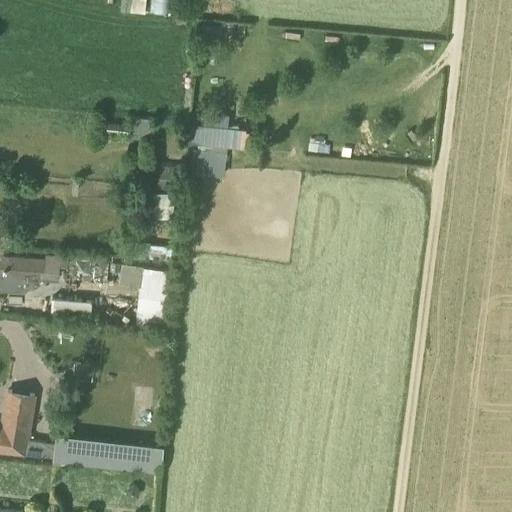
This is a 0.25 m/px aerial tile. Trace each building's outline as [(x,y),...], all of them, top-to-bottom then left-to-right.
[(108,120),(107,130),(130,133),(131,123),(108,120)] [(189,173),(224,174),(225,147),(243,148),(244,125),(191,123),(189,173)] [(172,187),(173,165),(158,164),(157,187),(172,187)] [(25,284),(25,277),(45,277),(46,257),(0,254),(0,276),(7,277),(6,283),(25,284)] [(118,279),(137,281),(132,319),(160,322),(167,269),(120,263),(118,279)] [(91,299),(52,297),(51,316),(90,319),(91,299)] [(0,450),(25,453),(25,457),(161,472),(167,387),(137,383),(133,441),(56,433),(55,442),(28,438),(36,393),(5,388),(0,421),(0,420),(0,450)] [(139,489),(134,485),(128,487),(127,493),(132,497),(138,495),(139,489)]
